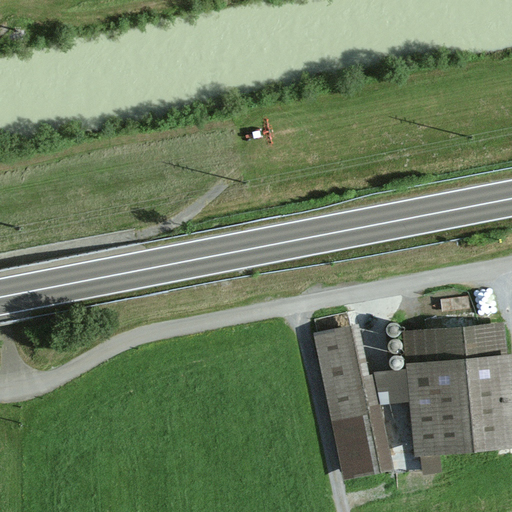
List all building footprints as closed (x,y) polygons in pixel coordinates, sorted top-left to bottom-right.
[(388,324),(386,330),(389,335),(395,337),(400,334),(401,329),(399,323),(393,322),(388,324)] [(422,447),(511,439),(511,381),(505,382),(498,327),(408,336),(411,368),(414,368),(422,447)] [(317,336),(345,471),(387,462),(380,426),(375,427),(371,406),(366,407),(350,329),(317,336)] [(389,340),(387,345),(389,351),(395,353),(400,351),(402,345),(400,340),(395,338),(389,340)] [(390,356),(388,361),(390,367),(396,369),(401,367),(403,361),(401,356),(396,354),(390,356)] [(159,471),(98,473),(99,507),(160,505),(159,471)]
